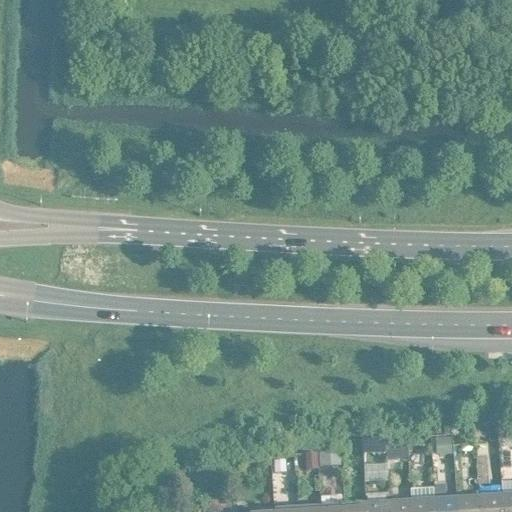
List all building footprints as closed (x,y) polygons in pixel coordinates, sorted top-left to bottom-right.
[(391,447),(391,431),(369,432),(369,447),(391,447)] [(458,448),(457,432),(443,432),(444,449),(458,448)] [(326,447),(326,460),(346,459),(345,446),(326,447)] [(312,448),(313,462),(323,462),(322,448),(312,448)] [(280,466),(292,465),(291,453),(280,454),(280,466)] [(210,504),(217,510),(231,494),(224,488),(210,504)] [(510,511),(509,492),(486,493),(487,511),(510,511)] [(487,511),(486,493),(464,495),(464,511),(487,511)] [(464,511),(464,495),(441,496),(441,511),(464,511)] [(441,511),(441,496),(418,497),(418,511),(441,511)] [(418,511),(418,497),(395,499),(396,511),(418,511)] [(396,511),(395,499),(373,500),(373,511),(396,511)] [(373,511),(373,500),(350,502),(350,511),(373,511)] [(350,511),(350,502),(327,503),(327,511),(350,511)] [(327,511),(327,503),(304,504),(304,511),(327,511)]
